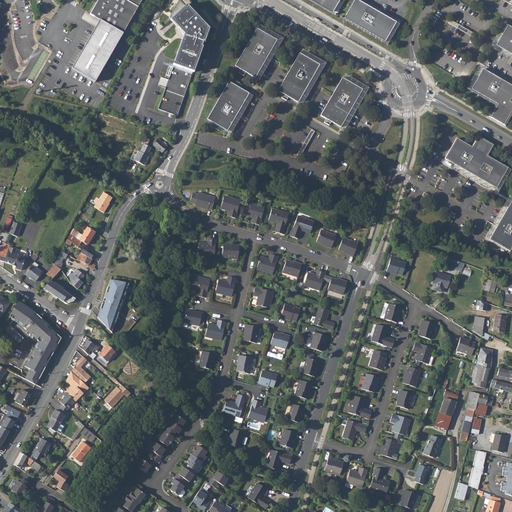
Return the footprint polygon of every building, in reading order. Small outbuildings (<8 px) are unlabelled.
[(97,0),(90,14),(100,20),(72,69),(95,83),(115,48),(124,31),(142,0),(97,0)] [(165,88),(158,109),(177,116),(202,46),(201,46),(203,42),(204,43),(209,30),(202,18),(201,20),(196,18),(197,14),(189,0),(179,0),(169,17),(171,20),(180,30),(179,31),(182,35),(185,32),(175,60),(170,75),(165,88)] [(309,0),(331,13),(332,11),(313,0),(309,0)] [(313,0),(332,11),(338,0),(313,0)] [(354,0),(350,0),(340,17),(387,45),(399,24),(396,22),(385,42),(344,18),(354,0)] [(379,12),(358,0),(354,0),(344,18),(385,42),(396,22),(379,12)] [(448,22),(457,28),(459,25),(452,21),(450,19),(448,22)] [(281,37),(259,24),(257,28),(277,40),(267,58),(255,78),(257,79),(259,80),(270,61),(271,60),(283,38),(281,37)] [(511,60),(511,55),(497,47),(509,26),(505,24),(491,48),(511,60)] [(457,28),(473,37),(475,34),(459,25),(457,28)] [(497,47),(511,55),(511,28),(509,26),(497,47)] [(257,28),(235,66),(255,78),(267,58),(277,40),(257,28)] [(302,49),(299,53),(320,65),(309,83),(298,102),(300,104),(302,105),(313,86),(313,85),(326,63),(324,62),(302,49)] [(320,65),(299,53),(278,91),(298,102),(309,83),(320,65)] [(467,91),(497,108),(498,105),(473,91),(484,71),(480,69),(467,91)] [(511,86),(499,80),(484,71),(473,91),(498,105),(497,108),(491,118),(503,126),(511,113),(511,86)] [(345,74),(342,78),(362,89),(352,107),(341,127),(343,129),(345,130),(356,111),(356,109),(369,88),(367,87),(345,74)] [(362,89),(342,78),(320,115),(341,127),(352,107),(362,89)] [(207,120),(227,131),(237,114),(249,94),(229,82),(207,120)] [(227,131),(207,120),(205,124),(227,137),(229,138),(241,117),(253,96),(251,95),(249,94),(237,114),(227,131)] [(511,113),(503,126),(507,128),(511,118),(511,113)] [(311,129),(304,142),(307,144),(315,131),(311,129)] [(493,145),(478,136),(477,138),(472,147),(457,138),(445,158),(496,188),(508,168),(487,156),(492,147),(493,145)] [(147,156),(151,147),(147,145),(150,140),(145,138),(142,144),(144,144),(140,152),(138,151),(134,160),(144,165),(148,156),(147,156)] [(166,148),(167,146),(158,138),(152,145),(162,153),(163,152),(166,153),(167,152),(168,151),(168,150),(166,148)] [(496,188),(445,158),(442,163),(497,194),(511,170),(508,168),(496,188)] [(102,192),(94,208),(104,213),(108,206),(107,205),(108,203),(111,197),(102,192)] [(215,197),(198,193),(195,206),(202,208),(202,207),(208,208),(212,210),(215,197)] [(511,202),(511,201),(511,196),(510,195),(485,237),(490,239),(511,202)] [(231,200),(224,197),(220,209),(229,211),(228,216),(235,218),(240,200),(232,198),(231,200)] [(490,239),(510,251),(511,247),(511,201),(511,202),(490,239)] [(255,206),(248,204),(245,216),(253,218),(252,223),(259,225),(264,207),(256,204),(255,206)] [(289,213),(272,209),(268,220),(277,223),(275,232),(283,234),(289,213)] [(314,221),(298,216),(290,236),(298,239),(301,230),(310,233),(314,221)] [(17,237),(22,225),(13,222),(9,234),(17,237)] [(88,245),(95,233),(87,228),(82,235),(79,240),(76,238),(70,234),(67,240),(78,247),(82,241),(88,245)] [(336,235),(321,230),(316,242),(322,244),(325,245),(325,246),(331,248),(336,235)] [(208,243),(199,242),(197,254),(205,255),(205,257),(214,258),(216,239),(208,238),(208,243)] [(358,243),(343,238),(338,250),(344,252),(347,253),(347,254),(353,256),(358,243)] [(229,245),(223,244),(222,257),(238,259),(239,245),(233,245),(229,245)] [(0,260),(4,262),(9,247),(4,246),(2,245),(1,246),(0,245),(0,246),(0,248),(0,249),(0,260)] [(21,270),(25,258),(21,257),(22,255),(15,252),(16,249),(9,247),(4,262),(16,265),(15,268),(21,270)] [(84,254),(91,259),(93,256),(82,249),(80,253),(84,254)] [(61,251),(54,264),(55,265),(60,269),(63,264),(61,263),(63,258),(65,259),(67,255),(61,251)] [(94,271),(95,266),(90,262),(92,259),(91,259),(84,254),(80,253),(76,260),(94,271)] [(269,259),(260,256),(257,268),(264,270),(263,272),(272,274),(278,256),(270,254),(269,259)] [(445,265),(462,271),(465,263),(448,257),(445,265)] [(406,263),(391,258),(386,271),(393,273),(393,272),(396,274),(402,275),(406,263)] [(292,262),(286,260),(282,272),(298,277),(302,264),(296,262),(295,263),(292,262)] [(35,282),(42,273),(36,268),(38,265),(35,262),(32,265),(25,274),(35,282)] [(57,274),(61,269),(60,269),(55,265),(46,274),(52,279),(53,278),(57,274)] [(80,280),(84,275),(77,269),(68,280),(70,283),(77,289),(83,282),(80,280)] [(316,275),(308,272),(304,283),(311,286),(311,288),(320,291),(323,280),(326,281),(328,276),(324,275),(325,272),(318,270),(316,275)] [(447,288),(451,276),(436,271),(432,283),(435,284),(433,290),(440,292),(443,291),(444,287),(447,288)] [(227,281),(218,279),(216,291),(223,293),(223,295),(231,297),(236,278),(228,276),(227,281)] [(330,282),(328,290),(343,295),(347,282),(341,280),(337,279),(328,276),(326,281),(330,282)] [(200,279),(193,278),(190,289),(199,291),(198,296),(205,298),(210,280),(201,278),(200,279)] [(493,293),(496,282),(484,278),(482,289),(493,293)] [(97,317),(112,332),(123,301),(121,300),(123,295),(125,296),(129,284),(111,280),(104,298),(106,299),(103,306),(101,305),(97,317)] [(43,288),(66,304),(73,302),(75,299),(50,281),(43,288)] [(273,292),(255,287),(253,295),(258,296),(256,305),(267,308),(269,300),(271,301),(273,292)] [(0,311),(3,314),(10,303),(0,296),(0,311)] [(486,311),(487,303),(480,301),(477,300),(476,306),(479,306),(479,310),(486,311)] [(22,326),(38,341),(25,366),(30,369),(25,379),(33,384),(36,379),(38,380),(48,362),(47,361),(52,351),(53,352),(59,341),(54,335),(56,333),(52,330),(51,331),(47,327),(48,325),(49,325),(42,319),(40,320),(34,315),(35,313),(18,301),(8,317),(22,326)] [(391,304),(389,303),(387,309),(384,319),(397,323),(399,317),(398,317),(399,313),(401,307),(398,307),(394,305),(391,304)] [(300,309),(284,304),(280,317),(286,319),(287,318),(290,319),(296,321),(300,309)] [(329,310),(319,307),(313,324),(332,330),(334,323),(326,321),(329,310)] [(192,311),(186,310),(183,322),(199,326),(199,324),(202,315),(202,313),(196,311),(196,312),(192,311)] [(505,325),(506,316),(495,315),(493,331),(503,332),(504,325),(505,325)] [(482,337),(485,318),(475,316),(473,330),(482,337)] [(115,336),(119,342),(137,321),(131,317),(115,336)] [(217,325),(208,323),(205,335),(213,336),(212,338),(221,340),(226,322),(218,320),(217,325)] [(435,324),(422,320),(420,326),(421,326),(420,330),(418,335),(430,339),(435,324)] [(20,343),(24,338),(10,324),(5,329),(20,343)] [(388,328),(376,324),(371,341),(392,347),(394,340),(385,337),(388,328)] [(260,328),(246,325),(245,331),(246,331),(245,335),(243,340),(256,343),(260,328)] [(280,334),(274,332),(270,344),(285,349),(290,336),(284,334),(283,335),(280,334)] [(328,337),(315,332),(310,348),(322,352),(324,346),(325,342),(326,343),(328,337)] [(470,341),(466,340),(466,339),(460,337),(456,350),(472,355),(475,343),(470,341)] [(97,351),(99,348),(88,340),(83,347),(90,351),(92,348),(97,351)] [(433,348),(415,342),(413,350),(417,351),(415,360),(430,365),(433,357),(430,356),(433,348)] [(110,358),(115,352),(107,345),(99,355),(107,361),(109,363),(112,360),(110,358)] [(481,348),(477,362),(478,362),(477,365),(483,366),(490,369),(491,364),(492,351),(481,348)] [(386,354),(374,350),(369,366),(382,370),(384,363),(383,363),(385,357),(386,354)] [(216,354),(202,351),(199,367),(211,370),(212,364),(213,360),(214,360),(216,354)] [(307,358),(302,373),(315,377),(317,371),(316,371),(317,367),(319,362),(312,359),(313,354),(308,353),(307,358)] [(253,358),(239,355),(238,361),(239,361),(238,365),(236,371),(249,374),(253,358)] [(96,361),(101,365),(105,361),(100,357),(96,361)] [(76,363),(71,372),(73,374),(84,384),(91,377),(80,367),(84,364),(79,360),(76,363)] [(476,365),(472,383),(477,384),(476,386),(485,388),(486,382),(479,380),(483,366),(477,365),(476,365)] [(486,382),(490,369),(483,366),(479,380),(486,382)] [(420,370),(417,369),(408,367),(407,370),(405,376),(404,376),(402,383),(415,387),(420,370)] [(511,378),(511,371),(499,368),(497,375),(511,378)] [(277,375),(262,370),(258,383),(264,385),(264,384),(268,386),(273,387),(277,375)] [(379,378),(366,373),(362,389),(374,393),(376,387),(377,383),(378,384),(379,378)] [(84,384),(73,374),(68,379),(74,384),(72,386),(66,392),(75,401),(88,387),(84,384)] [(445,388),(448,380),(445,379),(445,382),(439,379),(437,385),(445,388)] [(506,391),(508,384),(492,379),(490,387),(500,390),(500,392),(502,392),(503,390),(506,391)] [(313,384),(299,380),(295,395),(307,399),(309,394),(310,390),(311,390),(313,384)] [(112,408),(125,394),(127,397),(131,393),(122,385),(118,389),(117,387),(109,395),(110,396),(105,402),(112,408)] [(24,407),(31,395),(22,390),(20,393),(18,392),(14,399),(16,401),(15,402),(24,407)] [(413,394),(408,392),(400,390),(398,396),(399,396),(398,400),(396,405),(408,409),(413,394)] [(444,397),(457,401),(459,394),(446,390),(444,397)] [(64,397),(59,402),(62,405),(67,410),(75,401),(66,392),(63,395),(64,397)] [(488,397),(488,396),(470,392),(466,408),(467,408),(475,410),(477,403),(486,405),(487,399),(488,397)] [(246,397),(238,394),(235,403),(226,400),(223,412),(239,417),(246,397)] [(366,399),(354,396),(348,412),(369,419),(371,411),(363,408),(366,399)] [(451,417),(456,402),(444,398),(439,413),(451,417)] [(261,402),(253,400),(248,418),(256,421),(257,419),(264,421),(268,410),(259,407),(261,402)] [(305,408),(292,404),(287,419),(299,423),(301,418),(302,414),(303,414),(305,408)] [(475,413),(485,416),(487,406),(477,404),(475,413)] [(0,447),(20,412),(7,405),(5,410),(8,412),(6,417),(3,415),(0,421),(0,425),(1,427),(0,429),(0,447)] [(67,410),(62,405),(58,412),(65,415),(67,410)] [(465,415),(473,417),(475,410),(467,408),(465,415)] [(56,432),(65,415),(58,412),(55,410),(51,417),(52,418),(47,427),(56,432)] [(175,414),(170,421),(171,421),(180,428),(184,424),(185,421),(186,422),(190,417),(184,413),(181,417),(175,414)] [(434,429),(445,433),(451,417),(439,413),(434,429)] [(395,423),(392,431),(393,431),(396,433),(395,437),(400,438),(401,434),(403,435),(406,427),(408,428),(410,419),(392,414),(390,421),(395,423)] [(478,434),(481,420),(474,418),(471,433),(478,434)] [(367,426),(348,420),(342,437),(353,441),(356,430),(365,433),(367,426)] [(78,434),(84,426),(79,421),(76,424),(80,428),(76,433),(78,434)] [(173,436),(176,431),(179,433),(181,429),(180,428),(171,421),(165,430),(165,431),(173,436)] [(91,442),(96,436),(93,435),(85,428),(80,434),(91,442)] [(297,432),(284,428),(280,443),(292,447),(293,441),(295,438),(296,438),(297,432)] [(245,433),(232,429),(230,435),(231,435),(230,439),(228,444),(240,448),(245,433)] [(165,431),(158,440),(167,446),(169,443),(171,444),(173,441),(171,440),(174,437),(173,436),(165,431)] [(466,441),(468,433),(462,431),(460,439),(466,441)] [(502,453),(506,436),(495,434),(492,434),(490,441),(494,442),(492,450),(502,453)] [(433,458),(438,444),(439,444),(441,439),(431,435),(430,440),(429,440),(427,445),(426,448),(424,448),(422,454),(433,458)] [(385,438),(383,444),(384,445),(382,451),(381,454),(396,459),(398,455),(394,454),(398,442),(399,442),(400,438),(395,437),(394,440),(385,438)] [(48,450),(51,444),(41,439),(31,456),(37,458),(40,453),(43,455),(46,449),(48,450)] [(79,463),(91,448),(82,441),(71,456),(79,463)] [(165,449),(155,442),(150,449),(155,453),(152,458),(155,461),(157,462),(161,457),(160,456),(162,454),(165,449)] [(200,447),(198,445),(196,448),(195,448),(192,451),(194,451),(191,454),(200,461),(209,448),(202,444),(200,447)] [(292,456),(271,450),(266,466),(278,470),(280,461),(289,464),(292,456)] [(468,486),(478,489),(481,475),(482,475),(484,467),(483,467),(486,453),(476,451),(468,486)] [(38,471),(41,466),(35,462),(30,458),(27,457),(20,453),(13,465),(20,468),(24,461),(38,471)] [(187,465),(195,471),(202,462),(200,461),(191,454),(189,459),(191,460),(187,465)] [(135,465),(146,472),(149,468),(151,465),(152,466),(155,461),(152,458),(150,457),(146,462),(141,458),(135,465)] [(334,460),(328,458),(327,461),(325,468),(324,470),(339,475),(344,462),(337,460),(337,461),(334,460)] [(505,494),(511,496),(511,464),(507,463),(507,468),(503,467),(502,476),(507,476),(506,483),(502,482),(501,491),(505,491),(505,494)] [(419,464),(414,477),(416,477),(414,481),(423,485),(429,468),(419,464)] [(184,478),(189,482),(194,475),(184,467),(181,472),(179,474),(178,474),(174,479),(180,483),(184,478)] [(358,472),(350,469),(346,481),(353,483),(353,485),(362,488),(367,470),(360,467),(358,472)] [(384,470),(379,468),(376,467),(369,488),(386,494),(390,482),(381,479),(384,470)] [(59,470),(54,477),(60,482),(59,483),(56,487),(64,492),(69,485),(64,482),(68,477),(59,470)] [(218,482),(223,486),(228,479),(218,472),(215,476),(213,479),(212,478),(208,483),(214,487),(218,482)] [(8,488),(11,489),(17,480),(14,479),(8,488)] [(173,485),(170,490),(178,495),(182,489),(184,486),(180,483),(174,479),(171,483),(173,485)] [(11,490),(20,496),(22,493),(24,494),(26,491),(24,490),(26,487),(17,481),(11,490)] [(267,489),(257,483),(248,498),(266,509),(270,502),(262,497),(267,489)] [(454,497),(463,500),(468,486),(459,483),(454,497)] [(201,487),(192,501),(197,504),(199,506),(199,507),(204,510),(208,504),(203,501),(208,493),(207,492),(201,487)] [(129,496),(138,503),(139,504),(145,494),(137,489),(134,494),(131,492),(129,496)] [(417,494),(405,490),(402,496),(403,496),(402,499),(400,505),(412,509),(417,494)] [(123,506),(131,511),(138,503),(129,496),(127,495),(125,500),(127,501),(123,506)] [(497,511),(500,503),(499,502),(490,500),(489,499),(485,511),(497,511)] [(37,510),(40,511),(50,511),(54,507),(45,502),(42,507),(40,506),(37,510)] [(221,511),(224,508),(223,508),(218,504),(214,502),(209,510),(211,511),(221,511)] [(24,511),(10,503),(0,511),(24,511)]
